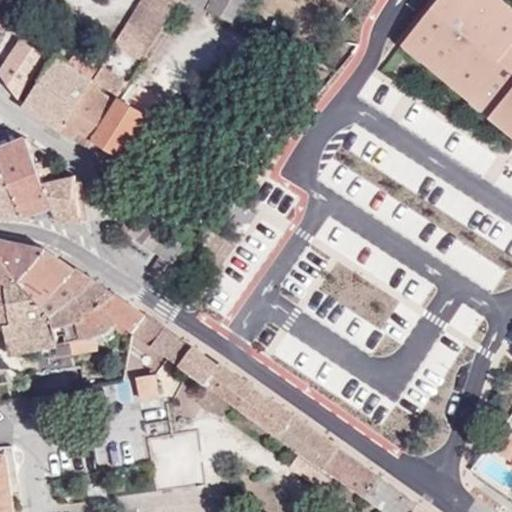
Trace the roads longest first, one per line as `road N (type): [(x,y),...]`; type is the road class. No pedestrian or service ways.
road 1 (tertiary): [(99,270),(226,349),(403,477)]
road 2 (residential): [(99,270),(90,173),(0,92)]
